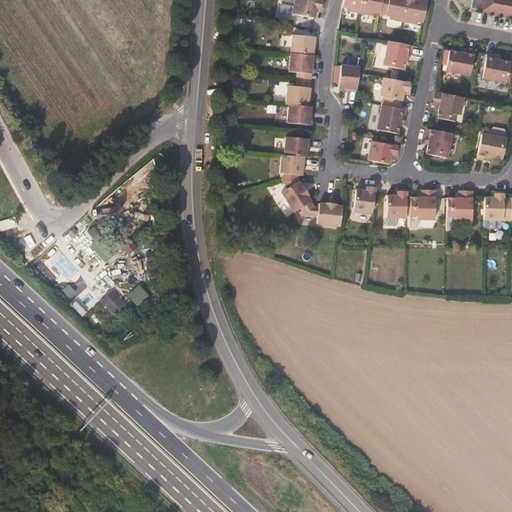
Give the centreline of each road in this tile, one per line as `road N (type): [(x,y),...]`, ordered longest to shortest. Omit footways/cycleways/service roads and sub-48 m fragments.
road 1 (tertiary): [(206,0),(194,228),(210,302),(242,375)]
road 2 (trunk): [(244,511),(0,284)]
road 3 (residential): [(404,177),(330,169),(336,114),(324,92),(335,0)]
road 4 (trunk): [(179,425),(0,270)]
road 5 (trunk): [(69,383),(212,511)]
road 6 (trunk): [(69,383),(197,511)]
road 7 (residential): [(435,23),(404,177)]
road 8 (trunk): [(307,458),(179,425)]
